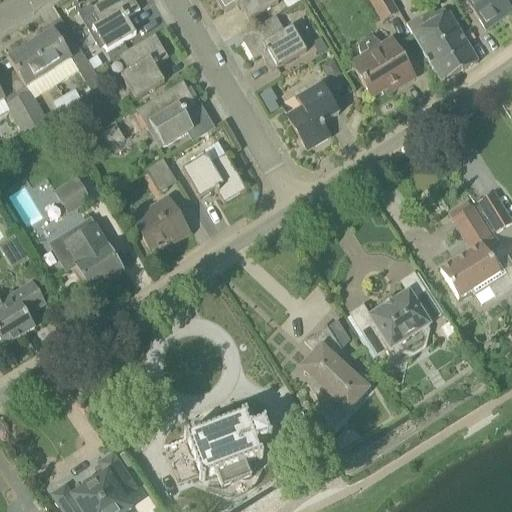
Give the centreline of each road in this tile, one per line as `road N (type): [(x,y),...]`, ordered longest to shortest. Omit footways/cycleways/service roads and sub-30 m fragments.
road 1 (residential): [(0,394),(296,207)]
road 2 (residential): [(296,207),(511,64)]
road 3 (residential): [(296,207),(175,0)]
